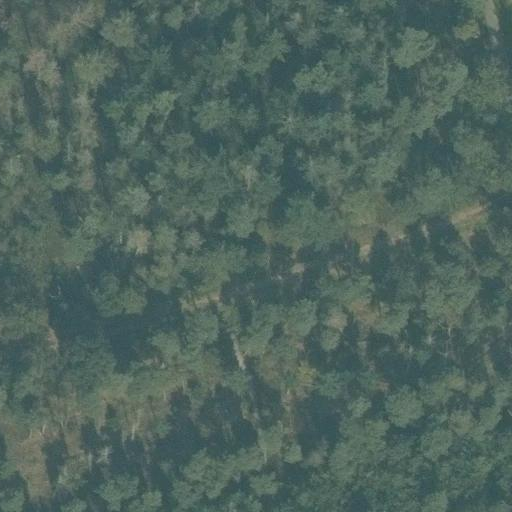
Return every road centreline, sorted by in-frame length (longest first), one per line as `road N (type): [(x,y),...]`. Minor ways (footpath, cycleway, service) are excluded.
road 1 (track): [(511,212),(197,297)]
road 2 (track): [(197,297),(63,331)]
